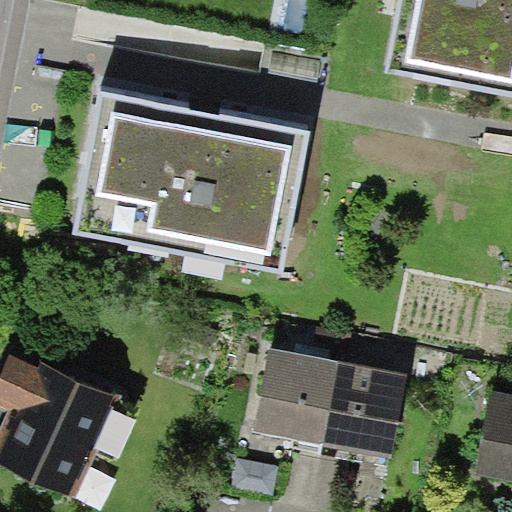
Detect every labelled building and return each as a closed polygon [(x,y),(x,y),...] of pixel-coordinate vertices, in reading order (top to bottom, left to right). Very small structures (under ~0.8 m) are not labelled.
[(511,0),(387,0),(379,54),(510,75),(511,60),(511,0)] [(279,127),(95,94),(73,217),(257,250),(279,127)] [(6,342),(0,353),(0,405),(15,413),(0,443),(0,461),(75,497),(103,439),(124,449),(144,406),(6,342)] [(252,431),(323,444),(339,362),(268,348),(252,431)] [(407,375),(339,362),(323,444),(391,457),(407,375)] [(511,396),(491,392),(476,471),(511,478),(511,396)]
